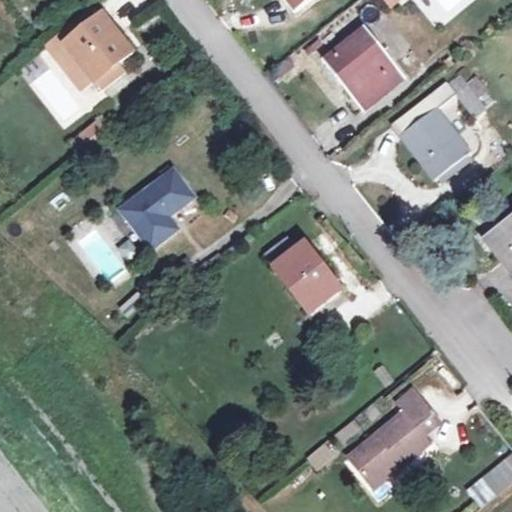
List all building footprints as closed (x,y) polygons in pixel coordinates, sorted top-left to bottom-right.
[(309,0),(287,0),(295,10),(309,0)] [(382,0),(388,9),(403,0),(382,0)] [(94,5),(40,47),(76,93),(91,80),(94,84),(119,65),(133,54),(94,5)] [(401,83),(362,35),(333,57),(348,78),(342,82),(365,110),(401,83)] [(348,78),(333,57),(327,62),(342,82),(348,78)] [(126,75),(119,65),(94,84),(102,94),(126,75)] [(486,111),(459,77),(447,85),(475,120),(486,111)] [(454,98),(446,88),(422,106),(430,116),(403,138),(436,181),(438,180),(469,157),(471,156),(437,112),(454,98)] [(430,116),(422,106),(395,127),(403,138),(430,116)] [(97,126),(74,146),(84,157),(107,139),(97,126)] [(469,157),(438,180),(443,187),(474,163),(469,157)] [(194,200),(173,171),(120,212),(150,254),(179,232),(169,219),(194,200)] [(58,214),(73,204),(64,190),(49,201),(58,214)] [(511,220),(504,227),(508,232),(489,248),(511,276),(511,220)] [(484,242),(489,248),(508,232),(504,227),(484,242)] [(288,240),(265,257),(305,311),(321,299),(325,303),(341,291),(306,246),(298,253),(288,240)] [(321,299),(305,311),(308,316),(325,303),(321,299)] [(439,427),(412,392),(396,405),(404,415),(349,460),(370,486),(398,463),(403,469),(431,446),(425,439),(439,427)] [(317,473),(337,458),(327,444),(306,459),(317,473)] [(511,458),(483,481),(495,497),(511,483),(511,458)] [(398,463),(370,486),(375,492),(403,469),(398,463)]
